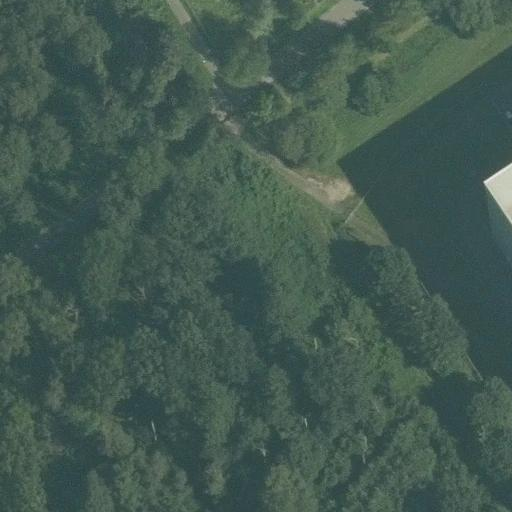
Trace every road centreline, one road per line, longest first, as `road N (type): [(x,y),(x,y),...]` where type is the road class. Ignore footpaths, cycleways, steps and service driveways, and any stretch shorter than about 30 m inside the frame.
road 1 (unclassified): [(370,0),(235,103)]
road 2 (track): [(171,0),(235,103)]
